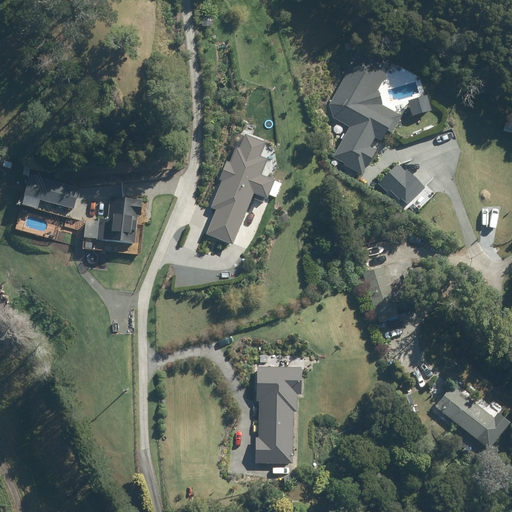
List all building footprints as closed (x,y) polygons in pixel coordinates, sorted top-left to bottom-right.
[(334,117),(350,127),(333,156),(344,162),(343,164),(361,174),(365,167),(366,168),(375,151),(369,147),(375,136),(381,139),(392,119),(369,106),(366,96),(380,72),(357,58),(330,104),(334,117)] [(213,211),(203,236),(229,247),(250,195),(263,200),(270,181),(258,176),(264,160),(257,158),(263,143),(244,135),(238,149),(234,147),(228,163),(225,162),(217,181),(220,182),(209,209),(213,211)] [(398,165),(379,176),(383,184),(402,172),(398,165)] [(25,176),(20,197),(71,210),(76,189),(25,176)] [(93,242),(132,245),(134,217),(137,217),(139,202),(108,199),(106,220),(96,219),(93,242)] [(426,265),(415,269),(418,280),(430,276),(426,265)] [(384,267),(362,274),(376,315),(397,308),(384,267)] [(253,464),(290,465),(291,412),(294,412),(295,395),(298,395),(299,368),(255,367),(254,402),(257,402),(256,438),(253,438),(253,464)] [(435,406),(478,440),(495,420),(451,386),(435,406)] [(419,427),(415,416),(407,419),(411,430),(419,427)]
